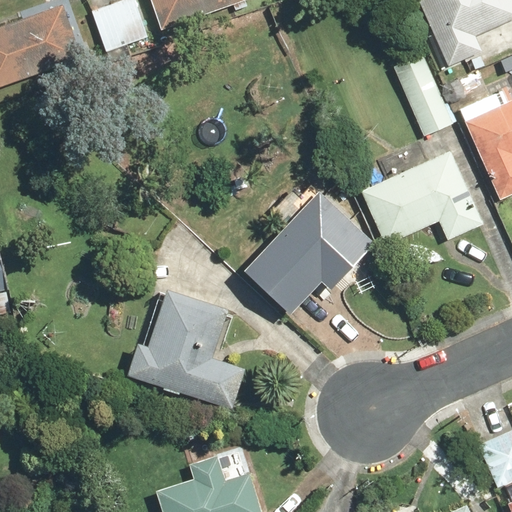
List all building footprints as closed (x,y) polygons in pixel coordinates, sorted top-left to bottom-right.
[(133,0),(122,0),(88,10),(100,49),(144,37),(133,0)] [(150,0),(160,27),(239,0),(150,0)] [(417,0),(447,64),(481,49),(475,36),(511,18),(511,3),(510,0),(417,0)] [(0,24),(0,86),(83,59),(64,3),(0,24)] [(392,66),(424,136),(455,121),(423,52),(392,66)] [(504,86),(457,106),(497,199),(511,192),(511,98),(509,100),(504,86)] [(481,225),(448,150),(359,189),(383,245),(437,222),(445,240),(481,225)] [(372,244),(316,190),(240,268),(287,314),(319,281),(327,290),(372,244)] [(210,356),(226,308),(164,288),(145,345),(135,341),(124,375),(230,410),(244,367),(210,356)] [(511,428),(476,444),(496,487),(511,479),(511,428)] [(153,489),(160,511),(260,511),(248,473),(224,481),(216,456),(189,464),(193,476),(153,489)] [(469,511),(465,503),(446,511),(469,511)]
